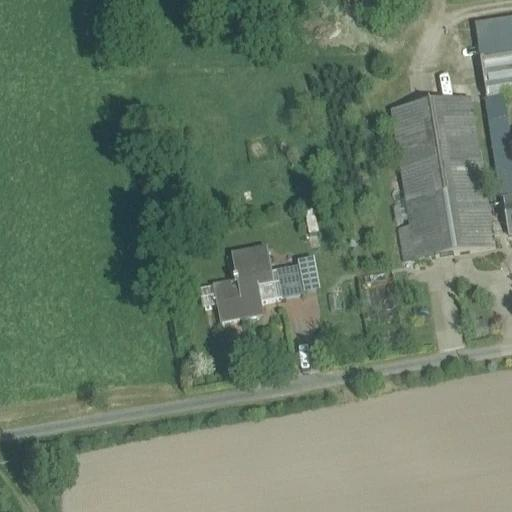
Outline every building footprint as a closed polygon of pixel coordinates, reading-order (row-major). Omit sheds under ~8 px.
[(511,58),(481,63),(490,118),(506,116),(511,114),(511,58)] [(392,115),(416,264),(495,251),(471,102),(392,115)] [(490,118),(504,206),(511,204),(511,150),(511,146),(511,126),(511,124),(507,124),(506,116),(490,118)] [(214,289),(221,327),(265,319),(259,292),(275,288),(268,252),(233,258),(237,282),(235,283),(236,285),(214,289)] [(315,266),(301,268),(306,298),(320,296),(315,266)] [(300,271),(277,275),(283,302),(305,298),(300,271)]
